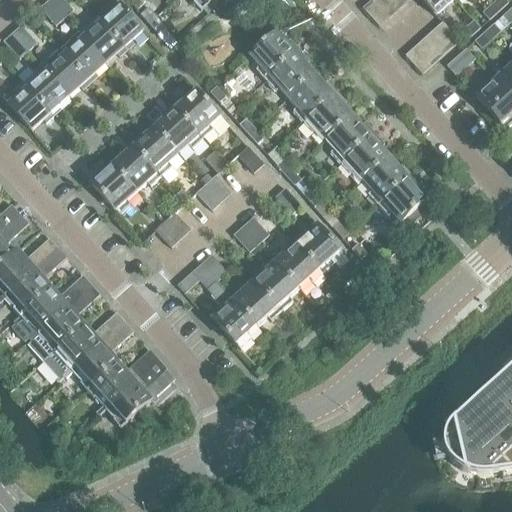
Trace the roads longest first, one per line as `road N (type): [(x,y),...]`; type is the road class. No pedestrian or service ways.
road 1 (residential): [(231,449),(352,395),(508,249)]
road 2 (residential): [(500,188),(322,0)]
road 3 (residential): [(127,299),(275,172)]
road 4 (residential): [(127,299),(0,153)]
road 5 (residential): [(231,449),(215,414),(127,299)]
road 6 (residential): [(93,511),(231,449)]
